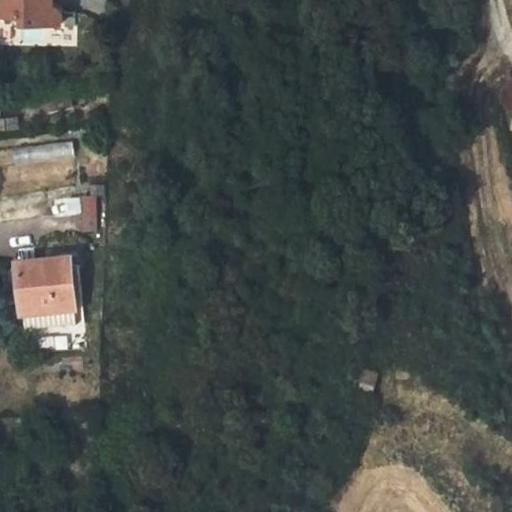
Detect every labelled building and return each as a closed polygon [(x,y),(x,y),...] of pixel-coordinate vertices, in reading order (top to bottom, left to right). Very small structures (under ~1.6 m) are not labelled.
[(0,0),(0,16),(52,17),(52,0),(0,0)] [(76,138),(17,149),(20,163),(79,153),(76,138)] [(60,214),(86,213),(86,230),(100,230),(100,197),(59,197),(60,214)] [(10,243),(5,295),(61,299),(63,248),(10,243)] [(85,314),(28,316),(28,327),(85,325),(85,314)]
